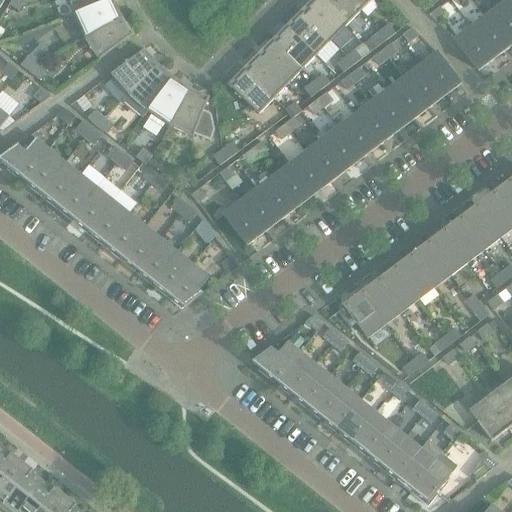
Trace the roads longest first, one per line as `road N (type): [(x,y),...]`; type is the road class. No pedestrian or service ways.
road 1 (residential): [(179,366),(511,108)]
road 2 (residential): [(357,511),(179,366)]
road 3 (residential): [(179,366),(0,224)]
